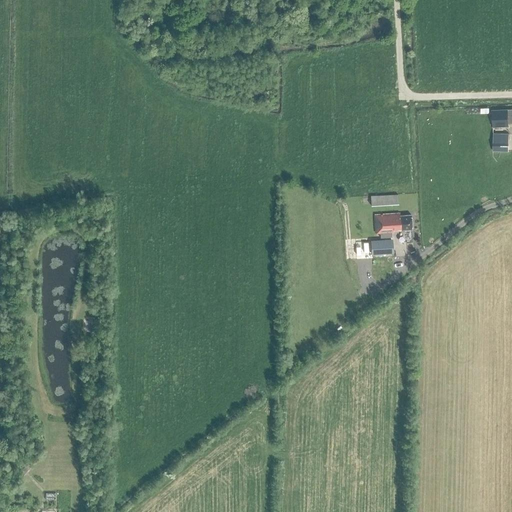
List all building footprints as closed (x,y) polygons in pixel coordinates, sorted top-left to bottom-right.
[(492,111),(492,127),(493,128),(507,127),(507,115),(507,110),(492,111)] [(492,139),(492,152),(508,152),(509,140),(492,139)] [(370,196),(371,206),(398,204),(398,195),(370,196)] [(374,216),(375,234),(380,233),(381,238),(391,237),(391,232),(393,232),(393,231),(412,229),(410,215),(399,216),(399,214),(374,216)] [(371,244),(372,257),(393,255),(392,242),(371,244)] [(26,473),(32,464),(27,461),(21,470),(26,473)]
